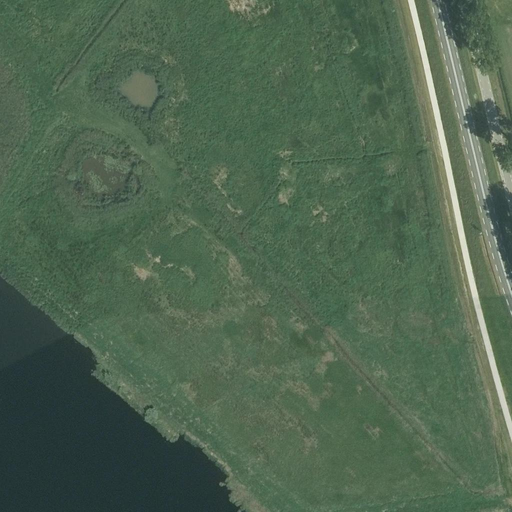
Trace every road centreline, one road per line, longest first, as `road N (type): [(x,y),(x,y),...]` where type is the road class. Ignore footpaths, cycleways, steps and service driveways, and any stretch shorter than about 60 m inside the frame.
road 1 (primary): [(511,298),(436,0)]
road 2 (unclassified): [(511,195),(464,0)]
